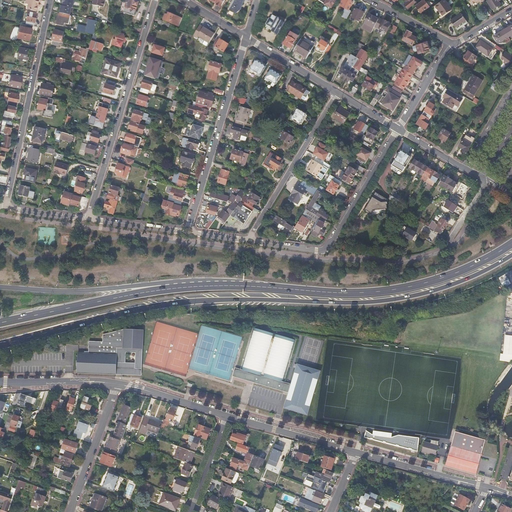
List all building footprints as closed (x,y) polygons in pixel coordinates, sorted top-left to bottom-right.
[(25,0),(25,4),(28,5),(27,9),(36,11),(38,1),(38,0),(25,0)] [(136,2),(128,0),(125,0),(122,11),(131,14),(132,10),(133,10),(136,2)] [(233,0),(228,10),(235,15),(242,8),(241,7),(241,6),(242,6),(243,0),(233,0)] [(326,0),(325,4),(324,5),(331,9),(336,0),(326,0)] [(353,2),(350,0),(342,0),(340,5),(345,9),(344,12),(345,13),(343,17),(347,19),(351,11),(349,10),(353,2)] [(414,0),(405,0),(407,2),(404,4),(407,8),(416,1),(414,0)] [(424,0),(423,0),(416,6),(421,12),(429,6),(424,0)] [(445,0),(441,0),(435,5),(443,16),(452,9),(445,0)] [(488,0),(487,1),(492,9),(500,4),(498,1),(499,0),(488,0)] [(364,13),(356,8),(351,17),(359,21),(364,13)] [(37,14),(28,12),(25,25),(32,26),(34,26),(37,14)] [(183,18),(166,12),(163,20),(179,26),(183,18)] [(462,13),(451,20),(458,30),(468,23),(462,13)] [(72,17),(58,14),(56,25),(64,26),(66,20),(71,21),(72,17)] [(379,19),(369,14),(361,29),(371,34),(376,25),(379,19)] [(271,18),(269,18),(265,25),(273,29),(272,31),(277,34),(284,24),(279,21),(280,20),(273,15),(271,18)] [(379,19),(376,25),(379,27),(379,29),(385,32),(390,24),(387,23),(387,22),(383,20),(383,21),(379,19)] [(86,27),(78,25),(76,31),(94,35),(98,22),(89,20),(86,27)] [(25,28),(20,27),(17,38),(29,41),(32,26),(25,25),(25,28)] [(204,27),(200,25),(193,36),(197,38),(198,37),(204,27)] [(329,25),(327,28),(340,34),(341,31),(329,25)] [(398,28),(394,26),(386,39),(391,42),(394,36),(393,35),(398,28)] [(215,34),(204,27),(198,37),(209,44),(215,34)] [(497,33),(497,34),(493,36),(497,43),(508,36),(504,29),(497,33)] [(59,31),(55,30),(53,41),(60,42),(62,43),(64,33),(59,31)] [(412,34),(407,31),(403,40),(412,46),(416,39),(411,36),(412,34)] [(116,41),(114,40),(112,45),(118,47),(122,48),(125,37),(123,37),(124,33),(121,32),(119,37),(117,36),(116,41)] [(285,39),(284,37),(281,43),(290,49),(298,37),(290,32),(287,37),(287,36),(285,39)] [(314,45),(301,38),(293,51),(306,58),(314,45)] [(228,44),(220,39),(215,47),(223,52),(228,44)] [(329,44),(321,39),(316,47),(324,52),(327,53),(331,47),(328,45),(329,44)] [(492,48),(480,40),(475,47),(487,55),(492,48)] [(103,45),(92,41),(90,47),(93,49),(93,52),(97,53),(98,50),(101,51),(103,45)] [(346,46),(337,41),(334,46),(343,51),(346,46)] [(426,43),(413,46),(414,51),(410,49),(408,52),(421,60),(423,57),(418,54),(418,53),(430,50),(429,46),(427,46),(426,43)] [(165,48),(155,45),(152,53),(163,56),(165,48)] [(80,52),(75,51),(72,61),(79,63),(81,57),(86,58),(89,50),(89,49),(87,48),(86,50),(81,49),(80,52)] [(28,51),(19,49),(17,58),(18,58),(17,59),(22,60),(22,59),(26,60),(27,55),(28,51)] [(356,58),(358,59),(353,67),(358,70),(359,71),(369,54),(362,50),(361,49),(356,58)] [(464,57),(464,58),(462,61),(472,68),(475,65),(472,63),(477,56),(468,50),(464,57)] [(501,58),(506,60),(504,63),(507,65),(503,70),(505,72),(511,64),(511,56),(505,51),(501,58)] [(356,58),(350,55),(338,74),(342,77),(340,79),(343,81),(352,67),(353,67),(358,59),(356,58)] [(56,62),(62,63),(59,73),(71,76),(72,71),(74,72),(76,64),(71,63),(70,64),(64,63),(65,60),(57,58),(56,62)] [(164,62),(150,58),(144,76),(158,80),(160,74),(162,75),(164,68),(162,68),(164,62)] [(422,63),(414,58),(408,67),(409,67),(406,71),(412,75),(414,71),(415,71),(418,66),(420,67),(422,63)] [(122,64),(106,59),(102,73),(116,78),(119,68),(120,69),(122,64)] [(255,60),(249,68),(260,75),(265,67),(265,66),(266,65),(256,59),(255,60)] [(208,70),(209,70),(207,78),(215,81),(217,73),(218,73),(221,65),(210,62),(208,70)] [(353,67),(352,67),(343,81),(346,83),(348,80),(351,82),(358,70),(353,67)] [(271,70),(270,70),(265,78),(276,84),(281,76),(280,76),(281,74),(272,68),(271,70)] [(403,70),(400,76),(409,81),(405,87),(408,88),(415,77),(412,75),(406,71),(403,70)] [(22,78),(12,75),(9,86),(20,88),(22,78)] [(409,81),(400,76),(394,85),(403,90),(405,87),(409,81)] [(482,82),(473,76),(463,93),(472,99),(482,82)] [(377,84),(367,77),(363,85),(372,90),(373,88),(374,89),(377,84)] [(153,83),(144,80),(140,91),(148,94),(149,90),(151,91),(153,84),(153,83)] [(107,85),(106,85),(104,93),(113,95),(115,88),(114,87),(115,83),(108,81),(107,85)] [(292,81),(286,90),(301,99),(301,98),(304,100),(307,100),(308,97),(308,95),(310,92),(306,90),(307,89),(301,86),(301,87),(298,85),(292,81)] [(493,83),(490,87),(495,91),(499,87),(493,83)] [(54,87),(42,84),(40,94),(52,97),(54,87)] [(353,88),(349,93),(354,96),(359,86),(356,84),(353,88)] [(403,90),(394,85),(392,88),(401,94),(403,90)] [(16,90),(10,89),(8,100),(17,102),(18,97),(17,96),(18,94),(16,94),(16,90)] [(401,96),(389,89),(387,92),(389,94),(386,98),(384,97),(380,103),(393,111),(397,104),(396,104),(399,99),(401,96)] [(442,95),(446,97),(443,103),(450,107),(452,105),(454,106),(456,103),(459,105),(462,99),(446,89),(442,95)] [(199,92),(197,99),(195,106),(208,110),(209,111),(210,107),(211,107),(214,97),(211,96),(212,94),(208,92),(208,95),(199,92)] [(147,97),(139,94),(136,104),(145,106),(147,97)] [(253,100),(248,97),(244,103),(249,106),(253,100)] [(45,100),(40,99),(38,109),(44,111),(43,116),(51,119),(53,114),(51,111),(47,110),(48,104),(52,105),(53,99),(45,98),(45,100)] [(377,100),(374,98),(369,105),(373,107),(377,100)] [(98,107),(100,107),(98,114),(106,117),(110,106),(99,102),(98,107)] [(430,102),(429,103),(424,112),(423,111),(421,113),(422,114),(422,115),(428,118),(429,119),(434,111),(432,110),(434,106),(433,105),(434,104),(434,103),(433,103),(433,102),(432,102),(431,102),(430,102)] [(12,106),(8,105),(7,111),(4,111),(3,116),(6,116),(5,120),(12,122),(13,118),(14,118),(14,114),(15,114),(16,108),(11,107),(12,106)] [(195,106),(190,105),(188,113),(195,115),(195,116),(199,118),(199,120),(204,122),(208,110),(195,106)] [(250,110),(240,107),(238,115),(236,115),(235,120),(245,123),(250,110)] [(350,114),(339,107),(333,117),(336,119),(334,121),(339,124),(341,122),(343,124),(350,114)] [(306,114),(298,109),(291,119),(299,124),(300,123),(302,124),(307,116),(305,115),(306,114)] [(148,114),(134,110),(131,121),(140,124),(141,120),(145,122),(148,114)] [(106,117),(98,114),(97,118),(92,116),(89,125),(102,129),(106,117)] [(428,118),(422,115),(416,125),(425,130),(429,124),(425,122),(428,118)] [(1,125),(2,126),(0,132),(3,132),(3,136),(8,137),(9,134),(10,134),(13,122),(12,122),(5,120),(2,120),(1,125)] [(245,123),(235,120),(233,125),(244,128),(245,123)] [(145,126),(131,122),(129,129),(133,130),(132,131),(142,134),(145,126)] [(360,124),(358,122),(354,129),(363,135),(364,134),(368,126),(361,122),(360,124)] [(204,128),(193,125),(190,137),(200,140),(204,128)] [(249,132),(233,127),(231,133),(233,134),(232,138),(238,141),(240,136),(247,138),(249,132)] [(46,130),(35,128),(32,141),(43,143),(46,130)] [(364,134),(363,135),(361,139),(371,146),(378,133),(371,128),(367,135),(364,134)] [(453,136),(443,130),(438,138),(445,142),(447,140),(449,142),(453,136)] [(73,136),(63,133),(57,131),(56,135),(55,142),(59,143),(60,139),(68,142),(69,137),(72,138),(73,136)] [(88,136),(91,137),(90,140),(98,143),(100,136),(98,135),(92,134),(89,132),(88,136)] [(285,135),(284,135),(281,139),(290,144),(295,137),(287,132),(285,135)] [(127,134),(124,143),(139,148),(142,138),(127,134)] [(262,134),(260,138),(262,139),(268,142),(270,139),(262,134)] [(358,138),(351,134),(348,139),(355,143),(358,138)] [(470,138),(466,135),(458,147),(462,149),(461,152),(465,154),(470,146),(467,144),(470,138)] [(3,143),(1,143),(0,149),(7,151),(10,138),(5,136),(3,143)] [(86,140),(97,144),(98,143),(90,140),(91,137),(88,136),(86,140)] [(199,142),(189,139),(187,148),(198,152),(198,154),(204,156),(206,152),(199,150),(199,149),(197,149),(199,142)] [(86,140),(85,140),(83,143),(79,155),(85,157),(86,153),(94,155),(98,144),(97,144),(86,140)] [(138,149),(124,144),(121,153),(130,156),(130,155),(135,156),(138,149)] [(366,162),(371,151),(360,145),(354,156),(366,162)] [(246,150),(235,146),(231,159),(240,162),(239,164),(244,166),(248,154),(245,154),(246,150)] [(29,154),(27,161),(37,163),(40,150),(31,148),(29,154)] [(406,154),(396,148),(387,163),(398,169),(401,164),(400,164),(406,154)] [(194,155),(183,152),(180,161),(184,162),(183,166),(190,168),(191,163),(192,163),(194,155)] [(283,161),(271,153),(264,165),(274,171),(276,167),(278,168),(283,161)] [(416,172),(421,164),(414,160),(409,168),(413,170),(412,172),(415,174),(416,172)] [(323,166),(314,161),(308,172),(317,177),(323,166)] [(69,166),(57,162),(53,172),(66,176),(69,166)] [(124,166),(118,164),(115,173),(117,173),(117,176),(122,177),(125,178),(126,177),(129,167),(124,166)] [(427,168),(421,164),(416,172),(423,176),(427,168)] [(38,171),(26,168),(23,181),(35,183),(38,171)] [(349,168),(346,174),(353,178),(357,173),(349,168)] [(432,171),(427,168),(423,176),(428,179),(432,171)] [(229,171),(222,169),(217,182),(225,185),(229,171)] [(440,176),(432,171),(428,179),(426,182),(431,186),(434,182),(436,183),(440,176)] [(189,176),(175,172),(172,182),(175,183),(174,185),(184,188),(185,184),(187,184),(189,176)] [(346,174),(342,179),(350,184),(353,178),(346,174)] [(77,186),(75,192),(82,194),(85,184),(84,184),(86,178),(78,176),(75,185),(77,186)] [(440,179),(441,180),(438,185),(451,193),(457,183),(457,182),(454,180),(452,180),(452,181),(444,176),(443,178),(441,177),(440,179)] [(342,182),(335,178),(327,190),(334,194),(342,182)] [(299,188),(297,186),(292,195),(289,199),(299,205),(301,201),(300,200),(303,195),(306,197),(309,193),(314,196),(318,191),(318,189),(304,181),(299,188)] [(30,187),(21,185),(18,195),(33,199),(35,193),(30,191),(30,187)] [(120,188),(111,186),(108,196),(116,199),(118,199),(119,196),(117,195),(120,188)] [(172,191),(174,192),(171,202),(172,202),(180,205),(184,190),(173,187),(172,191)] [(240,191),(236,199),(233,203),(228,200),(229,200),(216,196),(216,195),(210,193),(209,197),(227,202),(232,205),(236,208),(242,201),(243,196),(245,191),(237,188),(236,190),(240,191)] [(261,196),(254,191),(248,200),(243,196),(242,201),(251,207),(254,203),(257,205),(261,199),(260,199),(261,196)] [(318,191),(314,196),(309,205),(306,210),(319,218),(326,222),(329,217),(316,209),(315,210),(312,208),(314,205),(322,193),(318,191)] [(388,200),(376,192),(365,210),(371,213),(374,209),(388,208),(387,202),(388,200)] [(70,204),(78,207),(81,198),(65,193),(61,205),(69,207),(70,204)] [(401,197),(394,193),(390,200),(397,204),(401,197)] [(109,203),(106,202),(104,207),(108,208),(107,209),(109,210),(108,213),(113,214),(118,199),(116,199),(108,196),(108,198),(111,199),(109,203)] [(162,206),(167,207),(166,210),(165,210),(165,211),(164,213),(170,215),(170,213),(178,216),(181,207),(172,204),(172,202),(171,202),(164,200),(162,206)] [(242,201),(236,208),(231,216),(244,225),(255,209),(251,207),(242,201)] [(210,207),(208,207),(206,213),(216,215),(218,207),(211,205),(210,207)] [(226,213),(223,210),(218,217),(226,222),(231,216),(236,208),(232,205),(226,213)] [(306,210),(303,214),(315,221),(314,222),(316,223),(318,220),(319,218),(306,210)] [(276,216),(273,221),(292,232),(295,228),(276,216)] [(311,221),(302,216),(297,224),(306,229),(311,221)] [(316,225),(317,226),(312,234),(316,237),(318,233),(323,236),(325,231),(321,229),(324,223),(319,220),(316,225)] [(448,224),(442,220),(434,231),(441,235),(448,224)] [(424,225),(419,222),(414,230),(419,233),(424,225)] [(416,235),(403,227),(399,234),(411,242),(416,235)] [(506,274),(499,277),(501,283),(509,279),(506,274)] [(291,337),(264,330),(252,326),(251,330),(240,368),(282,380),(287,362),(294,338),(291,337)] [(88,342),(88,354),(76,353),(76,373),(140,376),(142,330),(123,330),(102,335),(102,341),(88,342)] [(511,335),(505,334),(503,354),(511,354),(511,335)] [(287,392),(283,408),(306,415),(319,370),(296,363),(290,383),(287,392)] [(290,383),(282,380),(240,368),(235,367),(232,376),(287,392),(290,383)] [(76,390),(72,390),(66,410),(68,411),(69,410),(71,410),(75,399),(73,398),(76,390)] [(22,392),(16,393),(14,401),(19,402),(22,393),(22,392)] [(22,393),(19,402),(15,412),(17,413),(17,410),(19,411),(19,410),(21,410),(23,406),(24,406),(28,395),(22,393)] [(61,399),(62,395),(59,394),(58,399),(57,398),(56,401),(54,400),(51,409),(52,410),(57,411),(58,406),(61,399)] [(90,409),(94,400),(89,398),(89,397),(85,395),(81,407),(84,408),(85,407),(90,409)] [(122,438),(127,425),(124,424),(131,406),(125,404),(118,420),(117,420),(116,423),(119,424),(115,435),(120,437),(122,438)] [(169,413),(167,412),(162,423),(162,424),(164,424),(167,425),(169,421),(172,422),(177,410),(171,408),(169,413)] [(135,414),(131,423),(131,424),(134,425),(138,427),(142,417),(135,414)] [(12,425),(11,425),(9,431),(15,433),(20,417),(15,416),(12,425)] [(148,423),(143,421),(139,430),(145,433),(146,428),(156,432),(160,423),(149,419),(148,423)] [(84,436),(88,425),(79,422),(75,433),(84,436)] [(131,423),(129,422),(123,438),(126,439),(130,431),(134,425),(131,424),(131,423)] [(206,438),(210,428),(196,423),(193,429),(196,430),(194,434),(206,438)] [(60,426),(58,431),(60,432),(68,435),(68,434),(70,431),(70,429),(60,426)] [(231,439),(243,444),(245,438),(244,437),(245,433),(238,431),(237,434),(234,434),(233,433),(231,439)] [(416,451),(418,438),(398,435),(391,438),(392,434),(372,431),(372,435),(366,431),(364,438),(416,451)] [(485,440),(455,431),(445,464),(475,473),(485,440)] [(179,446),(186,449),(187,446),(196,449),(200,439),(191,435),(188,444),(181,441),(179,446)] [(117,450),(121,441),(110,437),(107,446),(117,450)] [(34,440),(29,453),(31,454),(38,456),(46,459),(69,467),(74,455),(73,455),(74,453),(65,450),(63,456),(62,456),(61,459),(53,456),(54,455),(40,450),(40,453),(36,451),(39,441),(34,439),(34,440)] [(65,450),(74,453),(77,443),(66,439),(62,449),(65,450)] [(420,451),(433,454),(435,454),(436,451),(438,444),(423,440),(420,451)] [(246,451),(247,448),(238,444),(236,449),(244,452),(245,451),(246,451)] [(284,448),(275,444),(269,459),(278,462),(284,448)] [(188,463),(193,451),(186,449),(179,446),(175,457),(185,461),(188,463)] [(291,457),(307,462),(309,456),(293,451),(291,457)] [(115,460),(117,457),(104,452),(101,462),(112,466),(114,460),(115,460)] [(38,456),(31,454),(27,467),(33,469),(38,456)] [(325,456),(321,467),(331,470),(334,459),(325,456)] [(248,470),(251,461),(245,459),(245,458),(244,461),(233,458),(230,467),(236,469),(237,464),(241,465),(240,468),(243,469),(248,470)] [(189,476),(193,464),(188,463),(185,461),(181,472),(189,476)] [(237,472),(227,468),(222,479),(231,483),(231,482),(234,483),(236,482),(239,475),(238,472),(237,472)] [(57,477),(70,482),(73,473),(71,473),(71,471),(66,469),(65,471),(60,469),(57,477)] [(339,476),(340,473),(334,471),(333,473),(324,469),(321,474),(316,472),(314,476),(329,482),(330,482),(331,483),(332,479),(331,479),(333,474),(339,476)] [(17,471),(14,478),(19,480),(22,481),(26,482),(28,475),(17,471)] [(120,477),(106,472),(101,486),(115,491),(120,477)] [(317,481),(314,488),(323,492),(327,482),(320,479),(308,474),(304,472),(302,476),(317,481)] [(173,489),(180,491),(181,489),(183,490),(187,482),(176,478),(173,489)] [(19,480),(14,495),(17,496),(20,488),(21,484),(22,481),(19,480)] [(225,483),(222,482),(220,486),(223,488),(221,491),(220,491),(218,496),(228,501),(234,487),(225,483)] [(42,507),(47,490),(37,486),(31,505),(36,507),(37,505),(42,507)] [(53,492),(54,492),(54,491),(64,495),(65,491),(48,486),(47,490),(53,492)] [(321,504),(324,494),(315,491),(312,500),(321,504)] [(100,510),(105,497),(94,492),(89,506),(100,510)] [(175,509),(179,498),(163,492),(159,503),(175,509)] [(357,505),(354,511),(355,511),(371,511),(370,511),(372,507),(373,507),(374,505),(378,507),(380,507),(381,505),(379,504),(375,502),(376,500),(375,500),(377,495),(371,492),(371,493),(368,492),(368,493),(366,493),(365,496),(362,495),(360,500),(362,502),(361,505),(361,506),(361,507),(357,505)] [(454,504),(463,509),(467,502),(468,503),(470,499),(460,493),(454,504)] [(1,509),(1,510),(6,511),(11,496),(7,495),(3,505),(2,505),(1,509)] [(216,508),(217,505),(220,500),(221,499),(213,495),(208,503),(216,508)] [(301,498),(298,505),(316,511),(319,505),(313,502),(307,500),(305,499),(301,498)] [(218,506),(227,510),(229,505),(221,501),(218,506)] [(272,511),(279,511),(280,509),(281,509),(283,506),(277,503),(272,511)] [(508,511),(510,508),(502,503),(496,511),(508,511)]
